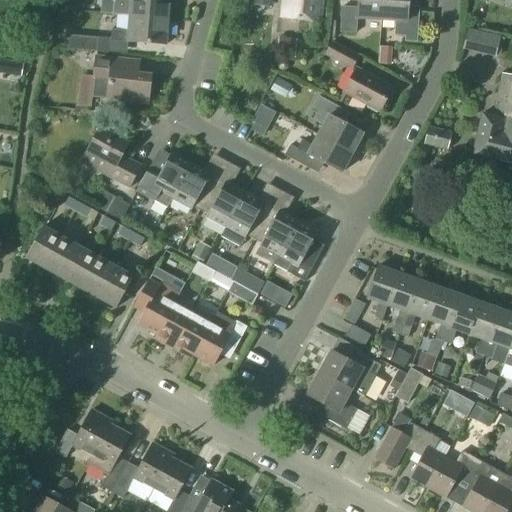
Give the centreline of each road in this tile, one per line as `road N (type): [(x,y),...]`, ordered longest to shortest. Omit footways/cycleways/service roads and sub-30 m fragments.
road 1 (unclassified): [(209,0),(179,104),(186,121),(357,214)]
road 2 (unclassified): [(238,441),(357,214)]
road 3 (unclassified): [(357,214),(437,60),(445,0)]
road 4 (residential): [(238,441),(71,354)]
road 5 (unknown): [(357,214),(511,277)]
road 6 (residential): [(370,511),(238,441)]
road 7 (residential): [(0,485),(71,354)]
